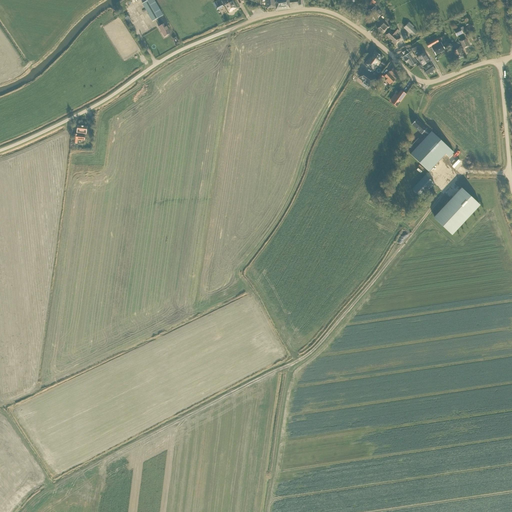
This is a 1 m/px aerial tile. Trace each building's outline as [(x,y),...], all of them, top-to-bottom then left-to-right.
[(148,0),(142,4),(153,21),(159,17),(163,15),(153,0),(148,0)] [(223,0),(221,1),(228,13),(237,7),(233,0),(223,0)] [(276,7),(276,11),(290,9),(288,0),(266,0),(267,8),(276,7)] [(371,10),(378,18),(383,14),(376,6),(371,10)] [(159,27),(165,37),(171,33),(167,26),(168,25),(163,15),(159,17),(163,24),(159,27)] [(390,26),(385,21),(382,25),(381,24),(377,29),(383,34),(387,30),(390,26)] [(404,28),(413,37),(418,32),(413,28),(414,27),(409,22),(404,28)] [(396,28),(393,31),(392,33),(390,30),(386,35),(393,41),(392,42),(394,45),(400,38),(396,34),(399,31),(396,28)] [(454,31),(457,37),(465,33),(464,30),(462,31),(460,28),(454,31)] [(454,56),(455,56),(457,60),(463,57),(461,52),(462,51),(461,50),(463,49),(469,47),(466,38),(460,41),(462,46),(452,51),(454,56)] [(441,43),(439,43),(437,39),(426,45),(429,49),(432,48),(436,55),(445,50),(441,43)] [(411,66),(411,65),(412,66),(418,63),(414,57),(415,57),(412,52),(410,49),(408,51),(409,53),(405,56),(407,59),(404,60),(406,63),(408,62),(411,66)] [(375,70),(380,62),(379,61),(383,57),(375,51),(372,56),(371,55),(365,63),(375,70)] [(417,58),(422,65),(423,65),(426,69),(432,65),(429,61),(430,61),(425,53),(417,58)] [(394,68),(384,76),(387,79),(386,80),(390,85),(394,80),(399,76),(397,74),(398,73),(394,68)] [(364,70),(358,79),(370,87),(376,78),(364,70)] [(401,90),(392,103),(397,107),(406,94),(401,90)] [(420,141),(418,138),(411,146),(414,150),(411,154),(430,171),(440,160),(439,159),(443,155),(444,155),(446,154),(449,157),(454,152),(431,132),(430,133),(426,129),(427,129),(416,120),(411,125),(421,134),(422,134),(424,137),(420,141)] [(73,143),(77,143),(78,140),(85,140),(85,134),(86,134),(87,127),(78,125),(77,135),(74,134),(73,143)] [(412,189),(421,198),(434,183),(425,175),(412,189)] [(462,188),(434,217),(453,234),(480,205),(462,188)]
